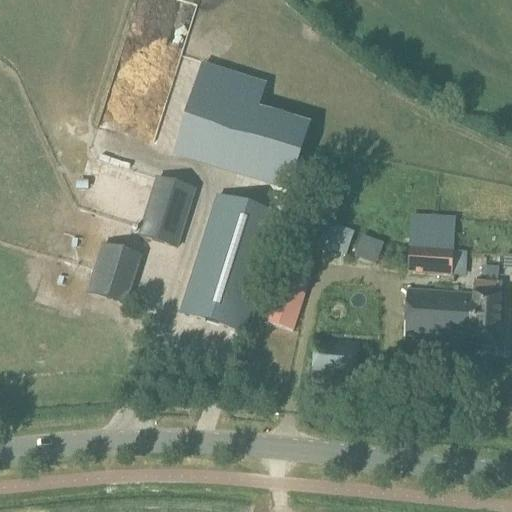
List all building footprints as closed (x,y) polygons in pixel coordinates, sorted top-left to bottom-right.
[(289,196),(305,147),(312,126),(266,111),(259,109),(267,86),(203,66),(200,74),(173,159),(289,196)] [(140,238),(178,249),(196,192),(158,180),(140,238)] [(281,218),(217,198),(180,315),(244,336),(281,218)] [(350,231),(355,216),(310,199),(304,215),(350,231)] [(456,220),(410,218),(408,276),(453,278),(456,220)] [(354,235),(328,224),(320,248),(347,257),(354,235)] [(126,310),(141,257),(101,245),(85,297),(126,310)] [(293,334),(315,264),(284,255),(263,325),(293,334)] [(404,345),(473,349),(473,347),(499,349),(501,298),(502,285),(475,284),(475,294),(407,291),(404,345)] [(165,357),(182,360),(185,345),(168,342),(165,357)] [(357,344),(315,342),(312,384),(356,387),(357,344)]
